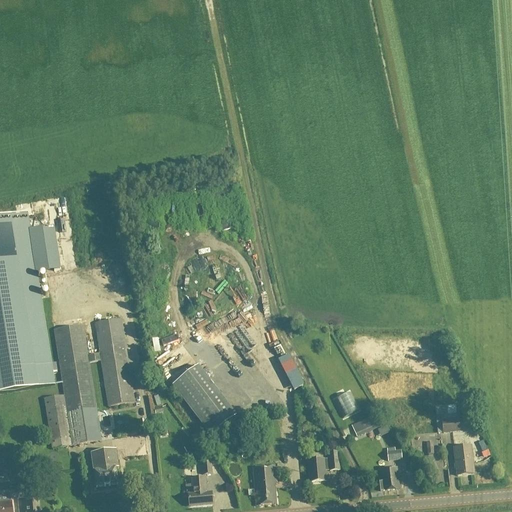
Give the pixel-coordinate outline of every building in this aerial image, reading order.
[(29,216),(34,215),(32,204),(26,205),(29,216)] [(50,365),(27,215),(0,218),(0,396),(54,387),(52,375),(52,374),(50,365)] [(52,228),(31,231),(37,277),(59,274),(52,228)] [(241,241),(251,238),(249,232),(239,235),(241,241)] [(213,248),(224,246),(223,240),(212,241),(213,248)] [(235,307),(228,310),(237,328),(244,325),(235,307)] [(227,314),(222,317),(229,332),(235,329),(227,314)] [(121,321),(94,325),(99,356),(88,358),(83,327),(54,332),(60,369),(63,398),(43,401),(51,450),(101,443),(89,365),(101,363),(108,409),(134,404),(121,321)] [(172,387),(210,437),(236,418),(198,368),(172,387)] [(437,436),(460,434),(458,421),(456,416),(455,407),(435,409),(437,436)] [(357,439),(381,429),(375,417),(352,427),(357,439)] [(457,478),(473,476),(470,448),(454,450),(457,478)] [(388,463),(401,462),(399,453),(396,453),(395,450),(386,451),(387,455),(386,455),(388,463)] [(112,462),(117,461),(115,451),(91,455),(96,489),(117,486),(115,469),(113,469),(112,462)] [(329,473),(339,472),(338,454),(328,455),(328,461),(307,463),(309,484),(325,483),(324,471),(329,471),(329,473)] [(210,462),(202,463),(203,477),(212,476),(210,462)] [(273,485),(276,485),(274,468),(252,470),(256,507),(255,507),(255,508),(275,506),(273,485)] [(380,493),(398,491),(396,470),(381,472),(382,483),(379,484),(380,493)] [(189,508),(212,506),(211,494),(206,495),(205,480),(191,481),(192,496),(188,496),(189,508)] [(31,501),(30,491),(17,492),(18,502),(31,501)] [(0,511),(11,511),(10,497),(4,498),(0,498),(0,511)] [(39,511),(38,502),(25,504),(26,511),(39,511)]
